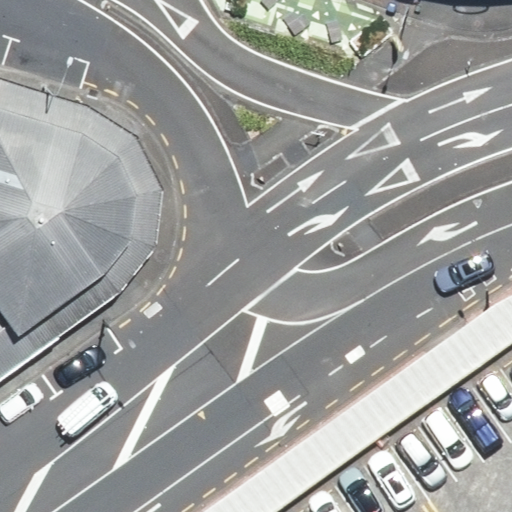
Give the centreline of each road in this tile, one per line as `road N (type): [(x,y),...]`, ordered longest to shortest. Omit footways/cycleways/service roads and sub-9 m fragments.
road 1 (unclassified): [(118,10),(255,79),(500,165)]
road 2 (unclassified): [(249,339),(215,185),(118,10)]
road 3 (secondary): [(500,165),(368,238),(249,339)]
road 4 (secondary): [(249,339),(14,511)]
